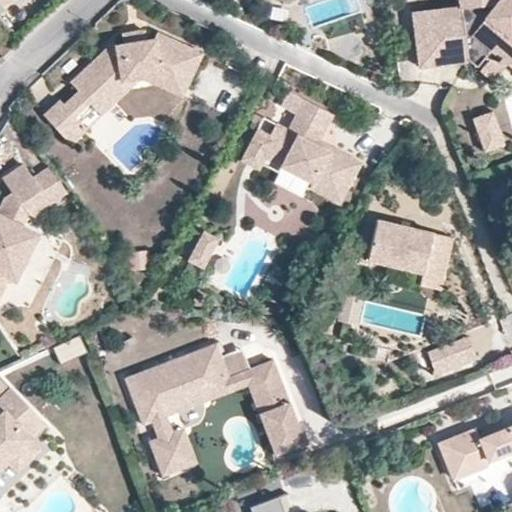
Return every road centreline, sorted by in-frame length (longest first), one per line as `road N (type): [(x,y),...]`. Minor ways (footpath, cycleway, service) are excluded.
road 1 (residential): [(174,0),(441,121)]
road 2 (residential): [(89,0),(0,86)]
